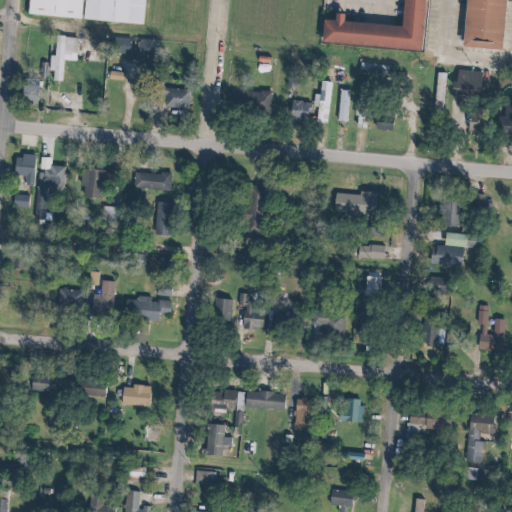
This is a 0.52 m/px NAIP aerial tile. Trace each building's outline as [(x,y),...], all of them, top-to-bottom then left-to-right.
[(29,0),(28,14),(82,19),(83,0),(29,0)] [(85,0),(84,19),(143,24),(145,0),(85,0)] [(414,0),(413,21),(336,14),(334,42),(435,50),(438,0),(414,0)] [(479,0),(511,0),(511,49),(474,45),(479,0)] [(77,62),(77,39),(54,38),(53,82),(63,82),(63,61),(77,62)] [(130,40),(112,41),(113,55),(131,54),(130,40)] [(393,79),(393,66),(362,66),(362,79),(393,79)] [(450,93),(478,99),(483,75),(456,69),(450,93)] [(445,111),(445,74),(436,74),(436,111),(445,111)] [(329,84),(320,84),(319,122),(328,123),(329,84)] [(22,106),(39,106),(39,85),(22,85),(22,106)] [(164,85),(164,94),(170,94),(177,94),(176,108),(200,109),(201,86),(164,85)] [(348,92),(340,92),(340,122),(348,122),(348,92)] [(272,93),(228,93),(228,116),(272,116),(272,93)] [(368,100),(357,100),(357,130),(368,130),(368,100)] [(309,123),(311,105),(291,102),(289,120),(309,123)] [(511,107),(500,108),(500,140),(511,139),(511,107)] [(469,109),(469,134),(486,134),(486,109),(469,109)] [(393,130),(393,114),(376,114),(376,131),(393,130)] [(35,183),(37,160),(16,158),(13,180),(35,183)] [(45,190),(65,190),(65,167),(45,167),(45,190)] [(80,199),(107,199),(107,171),(80,171),(80,199)] [(171,192),(171,174),(135,174),(135,192),(171,192)] [(266,234),(265,183),(245,183),(245,234),(266,234)] [(376,215),(376,194),(334,194),(334,215),(376,215)] [(31,198),(15,196),(14,208),(30,209),(31,198)] [(475,198),(475,210),(483,210),(483,198),(475,198)] [(459,228),(459,200),(439,200),(439,228),(459,228)] [(154,237),(172,237),(173,204),(155,204),(154,237)] [(121,208),(102,209),(103,222),(121,221),(121,208)] [(463,268),(464,235),(445,234),(444,249),(430,248),(429,267),(463,268)] [(469,248),(483,248),(483,238),(469,238),(469,248)] [(384,259),(384,246),(357,246),(357,259),(384,259)] [(365,304),(380,304),(380,279),(365,279),(365,304)] [(450,280),(423,280),(423,294),(450,294),(450,280)] [(94,319),(115,319),(115,283),(94,283),(94,319)] [(85,292),(59,290),(58,312),(84,313),(85,292)] [(160,322),(160,315),(171,316),(171,302),(125,300),(124,321),(160,322)] [(231,331),(231,300),(213,300),(213,331),(231,331)] [(263,302),(244,301),(243,333),(262,333),(263,302)] [(504,321),(489,320),(490,308),(478,307),(476,350),(503,351),(504,321)] [(313,327),(323,327),(323,339),(345,339),(345,311),(313,311),(313,327)] [(297,318),(278,316),(277,329),(295,331),(297,318)] [(26,377),(28,397),(55,394),(52,373),(26,377)] [(130,379),(123,379),(123,406),(150,406),(150,388),(130,388),(130,379)] [(72,402),(105,402),(105,381),(72,381),(72,402)] [(237,410),(237,390),(206,390),(206,410),(237,410)] [(285,410),(285,393),(247,393),(247,410),(285,410)] [(309,396),(295,396),(295,434),(309,434),(309,396)] [(363,423),(363,401),(349,401),(349,411),(341,411),(341,423),(363,423)] [(496,416),(469,415),(467,464),(480,464),(481,435),(495,436),(496,416)] [(418,421),(407,421),(407,447),(418,447),(418,421)] [(450,421),(423,421),(423,433),(450,433),(450,421)] [(204,457),(226,457),(226,425),(204,425),(204,457)] [(0,483),(13,483),(13,467),(0,467),(0,483)] [(216,473),(196,473),(196,485),(216,485),(216,473)] [(8,511),(9,492),(0,491),(0,511),(8,511)] [(356,509),(356,492),(326,492),(326,509),(356,509)] [(145,511),(140,511),(140,493),(128,493),(127,511),(145,511)] [(423,511),(424,501),(413,501),(412,511),(423,511)] [(64,511),(64,502),(39,502),(39,511),(64,511)]
